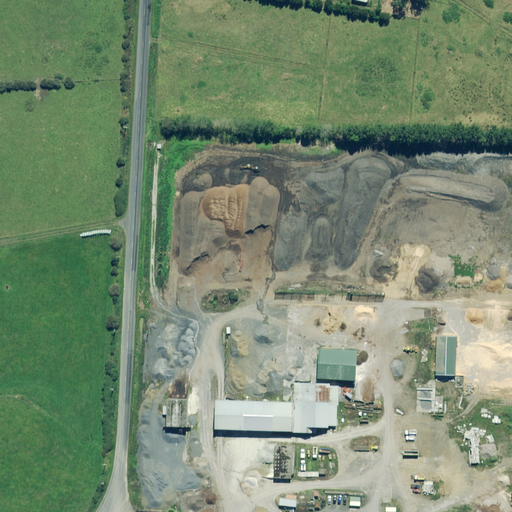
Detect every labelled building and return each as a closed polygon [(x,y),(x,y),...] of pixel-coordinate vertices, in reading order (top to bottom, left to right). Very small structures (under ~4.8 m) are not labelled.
[(456,376),(458,337),(437,337),(436,375),(456,376)] [(367,354),(330,353),(330,378),(367,378),(367,354)] [(303,408),(223,406),(223,437),(342,441),(343,386),(304,385),(303,408)] [(190,401),(168,400),(168,407),(164,407),(164,415),(168,415),(167,427),(189,427),(190,401)] [(296,507),(297,500),(281,499),(280,506),(296,507)]
